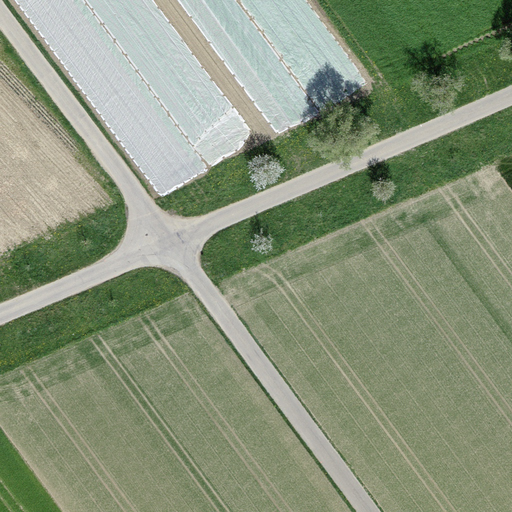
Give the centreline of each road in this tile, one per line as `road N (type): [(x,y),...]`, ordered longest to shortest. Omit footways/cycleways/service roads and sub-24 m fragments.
road 1 (unclassified): [(168,240),(511,95)]
road 2 (unclassified): [(370,511),(168,240)]
road 3 (unclassified): [(168,240),(0,11)]
road 4 (unclassified): [(0,312),(168,240)]
